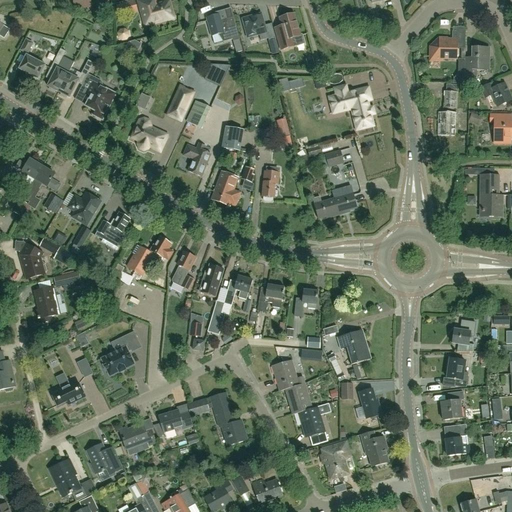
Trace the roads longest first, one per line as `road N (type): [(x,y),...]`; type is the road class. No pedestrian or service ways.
road 1 (primary): [(384,260),(285,254),(231,236),(0,99)]
road 2 (residential): [(319,510),(229,355),(19,461)]
road 3 (tertiary): [(419,481),(404,375),(411,286)]
road 4 (residential): [(412,234),(412,139),(390,59)]
